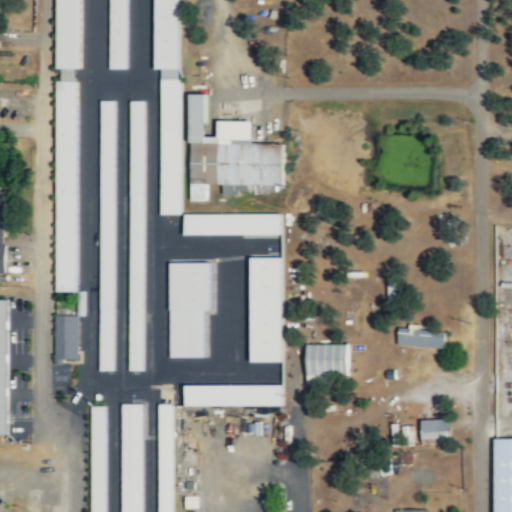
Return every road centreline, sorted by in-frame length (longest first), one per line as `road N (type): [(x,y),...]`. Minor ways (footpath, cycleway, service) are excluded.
road 1 (residential): [(45,0),(48,384),(74,450),(77,511)]
road 2 (residential): [(485,0),(488,511)]
